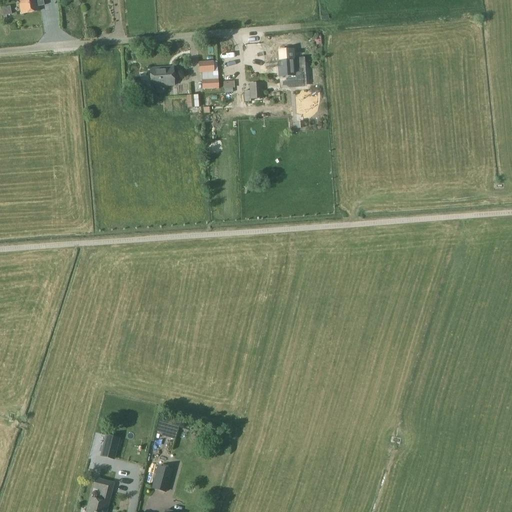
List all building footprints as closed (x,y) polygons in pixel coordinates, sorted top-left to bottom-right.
[(18,0),(21,15),(39,11),(39,7),(44,6),(42,0),(18,0)] [(279,61),(276,61),(277,77),(294,76),(294,73),(298,73),(297,67),(294,68),(292,48),(278,49),(279,61)] [(213,72),(212,61),(198,62),(199,73),(213,72)] [(173,68),(150,70),(151,87),(174,85),(173,68)] [(233,68),(223,69),(224,89),(234,88),(233,68)] [(305,79),(316,79),(316,70),(305,69),(305,79)] [(204,80),(201,80),(202,90),(218,88),(217,79),(204,80)] [(321,80),(306,80),(307,97),(322,97),(321,80)] [(250,100),(262,98),(262,82),(248,84),(250,100)] [(267,95),(277,92),(275,85),(265,87),(267,95)] [(196,95),(186,96),(187,108),(197,108),(196,95)] [(106,434),(101,456),(114,459),(119,438),(106,434)] [(167,449),(179,451),(180,444),(184,445),(185,438),(170,435),(167,449)] [(172,471),(158,467),(152,489),(166,493),(172,471)] [(106,511),(113,484),(96,479),(94,488),(103,491),(100,501),(91,499),(87,511),(103,511),(104,511),(106,511)]
